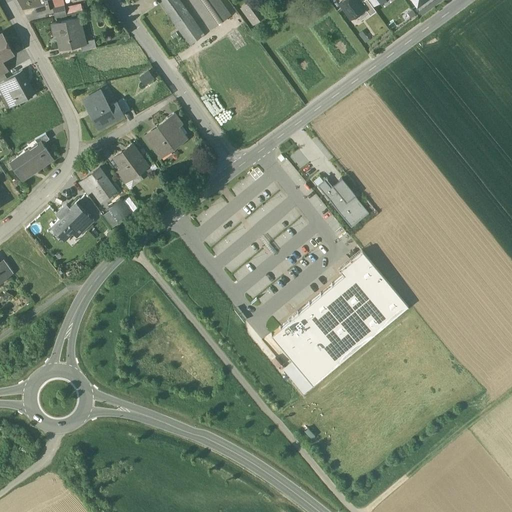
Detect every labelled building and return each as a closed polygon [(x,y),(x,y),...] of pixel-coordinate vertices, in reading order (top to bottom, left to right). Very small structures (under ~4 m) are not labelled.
[(50,0),(44,0),(46,9),(52,8),(52,7),(50,0)] [(203,35),(178,0),(157,0),(189,45),(203,35)] [(230,16),(218,0),(188,0),(210,30),(230,16)] [(358,0),(344,0),(340,4),(351,19),(365,9),(361,4),(358,0)] [(367,0),(366,0),(361,4),(365,9),(370,16),(376,12),(373,7),(367,0)] [(262,16),(252,2),(242,9),(252,23),(262,16)] [(64,4),(52,7),(52,8),(54,17),(66,14),(64,4)] [(79,18),(52,24),(54,35),(56,35),(60,49),(80,44),(85,43),(85,42),(79,18)] [(1,32),(0,33),(0,59),(1,59),(12,52),(1,32)] [(87,42),(85,42),(85,43),(80,44),(81,50),(96,47),(94,39),(87,41),(87,42)] [(27,78),(22,70),(10,77),(7,78),(4,73),(0,75),(0,88),(7,101),(15,97),(17,100),(31,93),(24,80),(27,78)] [(100,89),(83,99),(98,126),(122,113),(122,112),(116,101),(109,105),(100,89)] [(129,108),(123,97),(116,101),(122,112),(129,108)] [(173,112),(165,118),(167,119),(173,129),(177,126),(181,123),(173,112)] [(173,129),(167,119),(145,135),(160,156),(170,149),(168,147),(184,135),(177,126),(173,129)] [(45,132),(35,138),(39,144),(42,142),(49,138),(45,132)] [(31,150),(29,148),(10,161),(22,179),(32,172),(30,171),(39,164),(38,163),(50,154),(42,142),(39,144),(31,150)] [(132,142),(113,156),(121,167),(128,176),(146,163),(147,165),(148,164),(132,142)] [(282,171),(290,181),(300,172),(292,163),(282,171)] [(115,189),(99,166),(84,177),(92,188),(101,200),(115,189)] [(128,176),(121,167),(116,171),(124,182),(130,178),(128,176)] [(92,188),(84,177),(78,181),(86,192),(92,188)] [(317,185),(351,225),(368,211),(341,178),(331,186),(325,178),(317,185)] [(127,212),(135,206),(128,196),(120,201),(127,212)] [(76,201),(67,210),(63,206),(56,213),(60,217),(51,226),(63,238),(79,223),(78,223),(86,216),(85,215),(87,213),(76,201)] [(109,209),(104,212),(111,224),(116,221),(109,209)] [(86,216),(78,223),(79,223),(83,228),(83,229),(93,219),(87,213),(85,215),(86,216)] [(312,382),(408,304),(362,249),(339,268),(343,272),(270,331),(312,382)] [(13,271),(6,261),(1,265),(8,275),(13,271)] [(1,265),(0,263),(0,280),(8,275),(1,265)]
